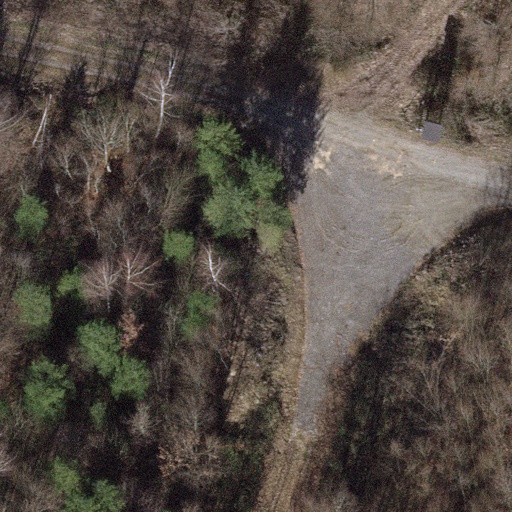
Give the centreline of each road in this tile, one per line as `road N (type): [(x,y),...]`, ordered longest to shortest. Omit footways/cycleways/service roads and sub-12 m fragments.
road 1 (track): [(511,179),(359,121),(0,36)]
road 2 (track): [(428,147),(287,511)]
road 3 (track): [(359,121),(450,0)]
